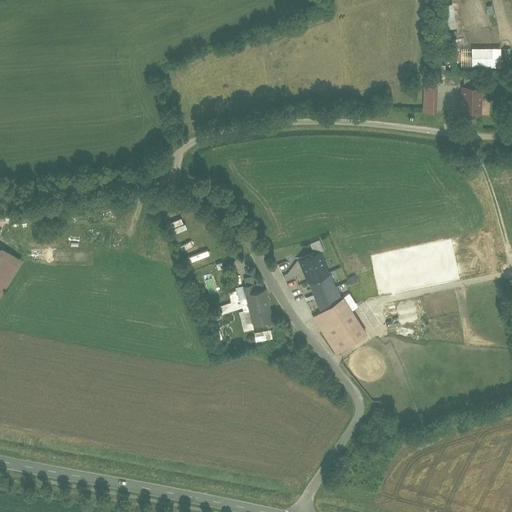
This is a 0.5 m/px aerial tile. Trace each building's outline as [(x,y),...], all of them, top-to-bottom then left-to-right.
[(475,66),(497,65),(496,48),(474,49),(475,66)] [(423,84),(422,112),(436,112),(437,85),(423,84)] [(459,85),(458,114),(478,115),(479,86),(459,85)] [(319,238),(309,241),(313,252),(323,248),(319,238)] [(1,247),(0,249),(0,299),(24,261),(1,247)] [(320,250),(298,258),(316,307),(331,302),(327,291),(348,283),(342,267),(328,273),(320,250)] [(251,329),(250,324),(245,292),(249,291),(248,285),(232,289),(235,301),(207,310),(209,318),(238,309),(243,331),(251,329)] [(250,324),(272,320),(267,288),(249,291),(245,292),(250,324)] [(369,290),(344,293),(342,294),(352,310),(357,307),(354,301),(370,300),(369,290)] [(343,297),(313,317),(338,354),(368,335),(343,297)] [(273,329),(255,331),(256,341),(273,339),(272,333),(274,333),(273,329)] [(224,337),(221,330),(215,332),(218,339),(224,337)]
